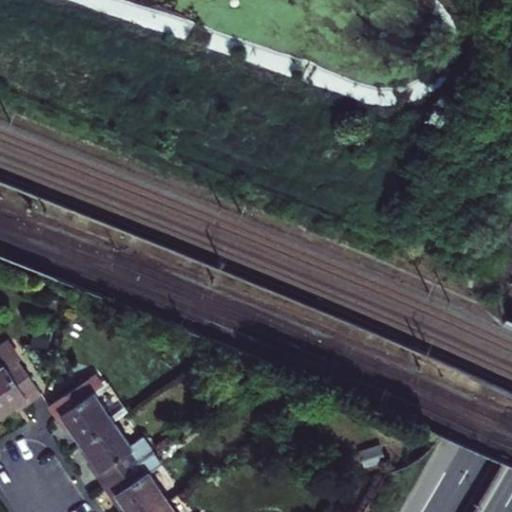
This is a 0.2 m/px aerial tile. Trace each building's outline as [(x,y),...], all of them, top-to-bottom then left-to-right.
[(21,353),(0,367),(0,409),(3,414),(16,405),(23,400),(25,404),(46,390),(21,353)] [(89,375),(52,401),(64,419),(68,415),(74,423),(84,438),(117,415),(89,375)] [(117,415),(84,438),(93,450),(98,458),(94,461),(107,479),(144,453),(117,415)] [(144,453),(107,479),(120,498),(124,495),(129,501),(136,511),(145,511),(172,493),(144,453)] [(185,511),(172,493),(145,511),(185,511)]
